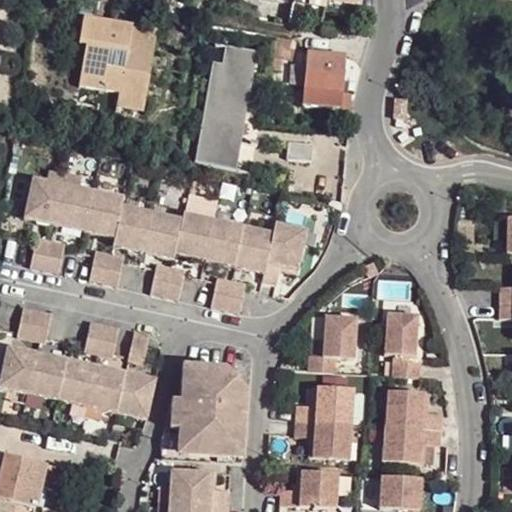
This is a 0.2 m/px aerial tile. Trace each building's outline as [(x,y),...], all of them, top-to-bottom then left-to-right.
[(293,0),(289,22),(304,25),(306,20),(321,23),(323,12),(325,12),(327,1),(322,0),(293,0)] [(85,47),(78,87),(119,94),(117,106),(142,110),(155,33),(143,31),(131,29),(130,37),(111,34),(112,26),(83,21),(79,46),(85,47)] [(112,26),(111,34),(130,37),(131,29),(112,26)] [(296,44),(277,40),(273,58),(292,61),(296,44)] [(222,66),(225,47),(215,46),(212,65),(222,66)] [(231,170),(252,52),(225,47),(222,66),(212,65),(208,86),(218,87),(217,93),(207,91),(206,100),(204,110),(213,111),(212,116),(210,116),(205,142),(208,142),(207,147),(198,146),(195,158),(205,160),(204,165),(231,170)] [(252,52),(231,170),(236,171),(257,53),(252,52)] [(302,101),(302,107),(341,110),(345,58),(306,56),(302,101)] [(395,102),(395,121),(406,121),(406,103),(395,102)] [(213,111),(204,110),(198,146),(207,147),(208,142),(205,142),(210,116),(212,116),(213,111)] [(315,146),(290,144),(289,159),(314,161),(315,146)] [(61,183),(31,176),(23,217),(53,224),(61,183)] [(92,189),(61,183),(53,224),(82,230),(92,189)] [(122,196),(92,189),(82,230),(112,237),(121,205),(122,196)] [(252,199),(250,213),(261,215),(263,201),(252,199)] [(150,211),(121,205),(112,237),(110,245),(141,252),(150,211)] [(180,218),(150,211),(141,252),(171,258),(173,253),(180,218)] [(212,219),(182,212),(173,253),(202,260),(212,219)] [(242,227),(212,219),(202,260),(232,268),(242,227)] [(265,276),(263,282),(276,285),(280,266),(288,268),(286,270),(297,272),(306,229),(274,222),(271,235),(265,276)] [(271,235),(242,227),(232,268),(265,276),(271,235)] [(36,237),(36,243),(30,268),(44,270),(50,240),(36,237)] [(64,244),(50,240),(44,270),(58,274),(63,249),(64,244)] [(110,253),(96,250),(95,257),(88,279),(103,282),(110,253)] [(124,256),(110,253),(103,282),(117,286),(123,262),(124,256)] [(157,263),(156,269),(149,293),(164,296),(171,266),(157,263)] [(185,270),(171,266),(164,296),(179,299),(184,275),(185,270)] [(218,277),(217,283),(212,307),(226,310),(232,280),(218,277)] [(246,283),(232,280),(226,310),(240,313),(245,289),(246,283)] [(511,289),(500,289),(501,305),(511,304),(511,289)] [(511,304),(501,305),(502,321),(511,320),(511,304)] [(38,308),(24,306),(18,331),(17,336),(31,340),(38,308)] [(52,311),(38,308),(31,340),(45,343),(46,337),(52,311)] [(385,356),(394,357),(410,358),(416,359),(420,318),(388,316),(385,356)] [(309,358),(308,374),(335,376),(336,361),(354,362),(356,321),(325,319),(323,359),(309,358)] [(105,324),(91,321),(86,346),(85,351),(99,355),(105,324)] [(120,327),(105,324),(99,355),(113,358),(120,327)] [(151,335),(135,331),(128,362),(144,366),(151,335)] [(125,361),(130,333),(120,332),(115,359),(125,361)] [(35,351),(5,343),(0,359),(0,384),(24,390),(35,351)] [(65,358),(35,351),(24,390),(55,397),(65,358)] [(95,364),(65,358),(55,397),(86,404),(95,364)] [(394,363),(393,378),(419,380),(419,377),(421,365),(409,364),(394,363)] [(126,371),(95,364),(86,404),(117,412),(126,371)] [(194,366),(180,365),(179,400),(172,400),(171,408),(163,438),(160,445),(162,445),(161,461),(242,465),(246,396),(241,390),(244,386),(232,374),(229,377),(221,368),(194,366)] [(156,378),(126,371),(117,412),(148,419),(156,378)] [(298,405),(297,422),(319,423),(352,425),(354,389),(314,386),(313,406),(298,405)] [(386,426),(441,430),(443,415),(428,414),(429,394),(388,392),(386,426)] [(319,423),(297,422),(295,436),(310,438),(309,457),(349,460),(352,425),(319,423)] [(440,446),(441,430),(419,429),(386,426),(383,462),(424,465),(425,446),(440,446)] [(0,511),(11,511),(14,505),(35,510),(40,490),(47,491),(53,493),(58,470),(4,458),(0,475),(0,511)] [(215,470),(169,467),(167,500),(229,503),(229,490),(211,489),(211,483),(215,483),(215,470)] [(53,493),(64,495),(69,473),(58,470),(53,493)] [(278,490),(277,507),(332,510),(335,474),(294,471),(293,490),(278,490)] [(390,478),(381,478),(379,509),(406,511),(420,511),(422,480),(390,478)] [(228,511),(229,503),(167,500),(166,511),(228,511)]
